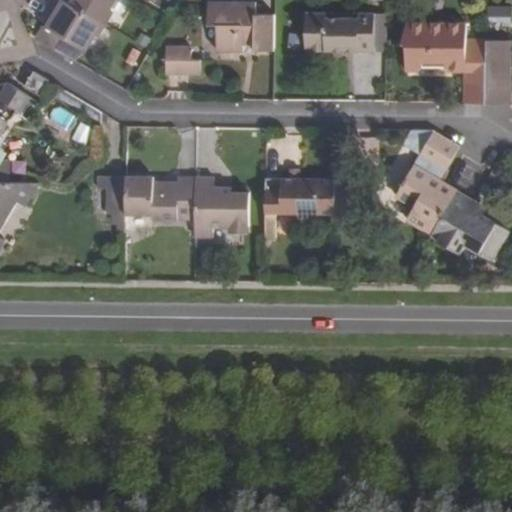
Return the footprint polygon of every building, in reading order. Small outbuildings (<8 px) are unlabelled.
[(38,39),(75,61),(82,49),(86,51),(102,22),(64,0),(53,0),(45,14),(50,18),(38,39)] [(64,0),(102,22),(115,0),(64,0)] [(255,51),(275,50),(275,17),(257,17),(257,5),(210,4),(210,26),(219,26),(218,53),(243,53),(244,54),(248,53),(250,51),(250,45),(255,45),(255,51)] [(511,22),(511,6),(491,7),(492,23),(511,22)] [(304,16),(304,47),(312,53),(374,53),(374,17),(357,17),(357,22),(325,21),(326,16),(304,16)] [(407,45),(406,71),(421,71),(422,66),(447,67),(449,72),(467,72),(487,72),(487,40),(468,39),(468,25),(407,24),(402,45),(407,45)] [(487,72),(486,104),(510,105),(511,40),(487,40),(487,72)] [(168,48),(168,76),(202,76),(202,61),(192,61),(192,49),(168,48)] [(467,72),(466,104),(486,104),(487,72),(467,72)] [(25,88),(40,97),(49,82),(34,73),(25,88)] [(0,96),(23,114),(34,100),(10,81),(0,94),(0,96)] [(57,108),(50,119),(70,130),(77,119),(57,108)] [(409,220),(433,234),(457,192),(441,181),(461,148),(434,131),(413,131),(404,146),(421,157),(397,196),(416,208),(409,220)] [(0,182),(10,183),(11,163),(0,162),(0,182)] [(108,209),(127,209),(127,178),(109,178),(108,209)] [(127,209),(126,212),(154,212),(154,225),(196,225),(197,179),(179,179),(178,186),(154,186),(154,178),(127,178),(127,209)] [(267,178),(267,216),(299,216),(299,226),(320,226),(320,217),(336,217),(337,179),(267,178)] [(196,225),(196,243),(214,243),(215,233),(230,233),(230,238),(250,238),(251,198),(232,198),(217,198),(217,192),(216,179),(197,179),(196,225)] [(353,179),(337,179),(336,217),(353,217),(353,179)] [(2,230),(19,203),(27,207),(41,183),(10,183),(0,182),(0,256),(12,235),(2,230)] [(467,246),(494,261),(511,232),(487,218),(475,211),(479,203),(457,192),(433,234),(431,236),(463,254),(467,246)] [(479,203),(475,211),(487,218),(491,210),(479,203)] [(108,218),(127,218),(126,212),(127,209),(108,209),(108,218)]
